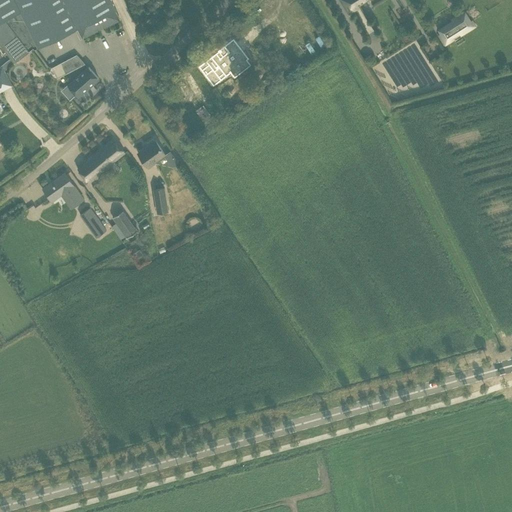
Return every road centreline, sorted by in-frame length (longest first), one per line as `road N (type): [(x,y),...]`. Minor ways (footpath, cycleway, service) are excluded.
road 1 (secondary): [(0,507),(511,365)]
road 2 (unclassified): [(0,200),(231,0)]
